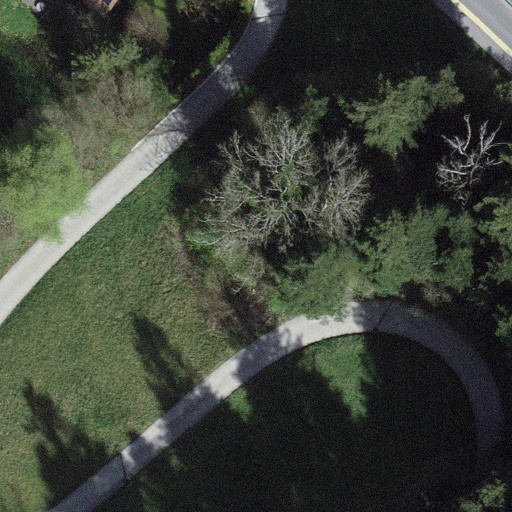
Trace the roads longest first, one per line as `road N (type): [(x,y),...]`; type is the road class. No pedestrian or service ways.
road 1 (track): [(474,511),(491,412),(458,346),(401,324),(329,334),(246,366),(56,511)]
road 2 (track): [(0,296),(24,264),(208,101),(249,54),(271,0)]
